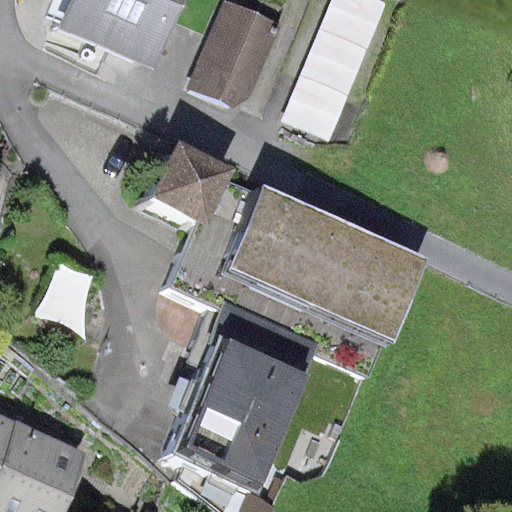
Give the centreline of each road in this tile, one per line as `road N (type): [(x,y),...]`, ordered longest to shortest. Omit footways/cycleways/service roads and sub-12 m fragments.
road 1 (residential): [(0,61),(209,160)]
road 2 (unknown): [(209,160),(278,0)]
